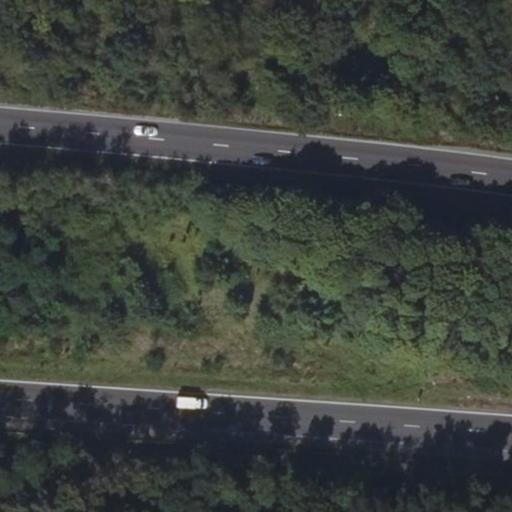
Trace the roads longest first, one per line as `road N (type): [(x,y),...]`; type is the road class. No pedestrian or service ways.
road 1 (trunk): [(511,181),(0,125)]
road 2 (trunk): [(0,398),(511,433)]
